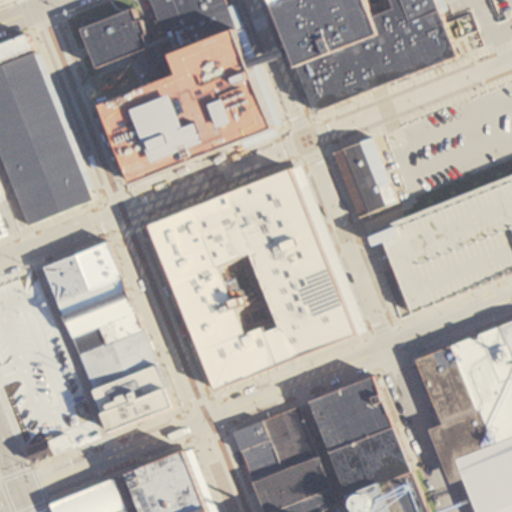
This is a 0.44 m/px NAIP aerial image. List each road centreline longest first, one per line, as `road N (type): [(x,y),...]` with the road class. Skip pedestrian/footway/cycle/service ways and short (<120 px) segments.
road 1 (residential): [(123,213),(40,5)]
road 2 (residential): [(203,420),(123,213)]
road 3 (residential): [(388,346),(308,140)]
road 4 (residential): [(308,140),(511,58)]
road 5 (secondary): [(203,420),(388,346)]
road 6 (residential): [(123,213),(308,140)]
road 7 (secondary): [(22,491),(203,420)]
road 8 (residential): [(451,511),(388,346)]
road 9 (residential): [(308,140),(251,0)]
road 10 (residential): [(0,262),(123,213)]
road 11 (secondary): [(388,346),(511,298)]
